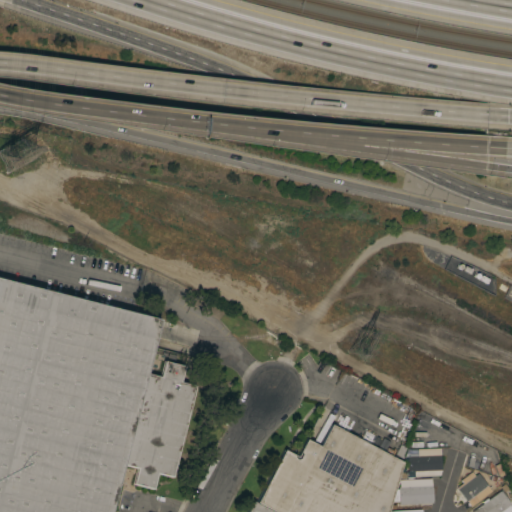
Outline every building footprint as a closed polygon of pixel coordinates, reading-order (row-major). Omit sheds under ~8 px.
[(155,473),(151,489),(132,484),(136,468),(121,464),(108,511),(0,511),(0,278),(158,320),(144,374),(159,377),(163,362),(182,366),(178,382),(193,386),(170,477),(155,473)] [(274,511),(256,502),(283,450),(296,457),(305,439),(319,447),(330,425),(401,462),(386,511),(274,511)] [(414,477),(413,471),(407,471),(406,457),(417,456),(417,449),(439,448),(440,470),(439,475),(414,477)] [(470,507),(456,488),(463,483),(460,480),(471,472),(474,476),(477,474),(491,491),(470,507)] [(431,501),(430,506),(404,507),(404,502),(398,502),(397,488),(406,487),(406,480),(430,478),(431,501)] [(510,504),(509,505),(511,509),(511,511),(510,511),(471,511),(482,504),(481,502),(486,499),(487,500),(500,491),(510,504)] [(246,511),(251,502),(269,511),(246,511)]
